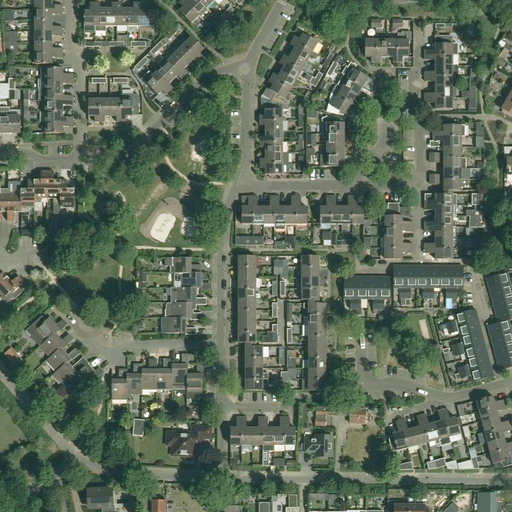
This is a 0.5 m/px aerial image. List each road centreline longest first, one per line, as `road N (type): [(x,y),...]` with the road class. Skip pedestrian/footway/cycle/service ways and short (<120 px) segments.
road 1 (residential): [(221,479),(109,472),(75,457),(0,371)]
road 2 (residential): [(245,69),(209,75),(122,159),(80,160)]
road 3 (residential): [(80,160),(79,58),(68,58),(68,0)]
road 4 (residential): [(221,344),(140,345),(108,355),(80,332),(80,312)]
road 5 (residential): [(221,344),(221,235),(236,185)]
road 6 (residential): [(419,186),(416,32)]
road 7 (residential): [(221,408),(284,408),(297,398),(367,388)]
road 8 (residential): [(375,480),(227,479)]
road 9 (residential): [(499,385),(474,262)]
road 10 (residential): [(359,186),(236,185)]
